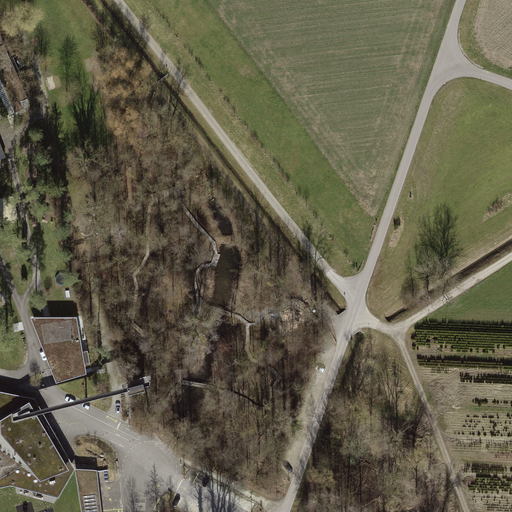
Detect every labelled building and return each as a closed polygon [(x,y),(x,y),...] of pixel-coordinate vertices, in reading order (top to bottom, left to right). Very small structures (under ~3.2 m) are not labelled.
[(3,22),(0,23),(0,81),(11,108),(35,98),(3,22)] [(86,59),(89,71),(100,69),(97,56),(86,59)] [(103,90),(103,75),(93,75),(93,90),(103,90)] [(0,199),(4,221),(20,218),(16,196),(0,198),(0,199)] [(76,316),(28,315),(53,380),(84,372),(76,316)] [(31,395),(0,389),(0,484),(9,482),(54,496),(74,466),(31,395)] [(100,511),(97,467),(75,469),(79,511),(100,511)]
